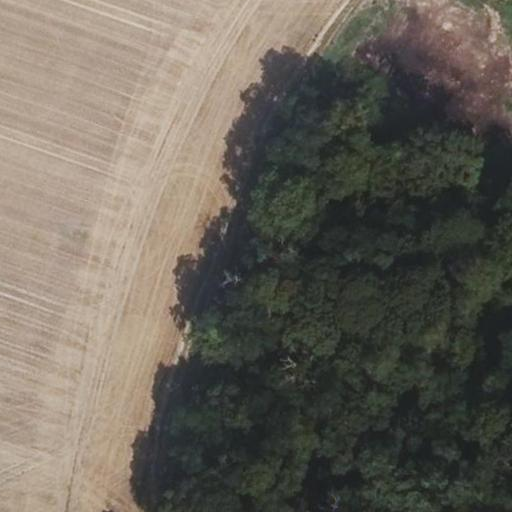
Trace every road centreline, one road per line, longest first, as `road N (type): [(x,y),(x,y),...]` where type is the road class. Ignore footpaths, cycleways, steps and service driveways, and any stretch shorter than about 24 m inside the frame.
road 1 (track): [(371,0),(287,127),(158,457),(168,511)]
road 2 (unclassified): [(273,511),(511,341)]
